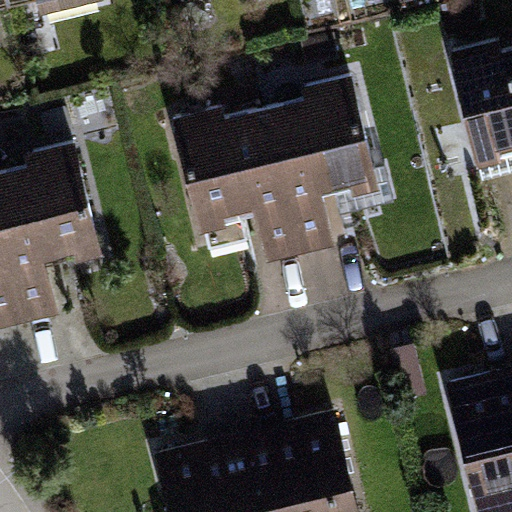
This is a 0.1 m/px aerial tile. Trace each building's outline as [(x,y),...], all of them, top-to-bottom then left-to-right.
[(76,0),(40,0),(43,8),(76,0)] [(469,0),(457,0),(443,3),(448,28),(474,23),(469,0)] [(307,58),(336,51),(332,31),(302,38),(307,58)] [(511,45),(502,47),(499,36),(454,47),(481,165),(511,157),(511,45)] [(377,179),(352,74),(306,84),(308,95),(267,105),(289,200),(301,247),(333,239),(322,192),(377,179)] [(289,200),(267,105),(225,115),(222,104),(177,115),(202,220),(256,207),(267,255),(301,247),(289,200)] [(99,245),(75,140),(28,151),(31,161),(0,168),(0,215),(12,266),(23,313),(56,305),(45,258),(99,245)] [(12,266),(0,215),(0,318),(23,313),(12,266)] [(511,385),(504,387),(500,368),(452,380),(483,511),(485,511),(511,505),(511,385)] [(359,511),(335,408),(286,420),(291,439),(252,448),(267,511),(359,511)] [(267,511),(252,448),(212,457),(208,439),(160,450),(174,511),(267,511)]
